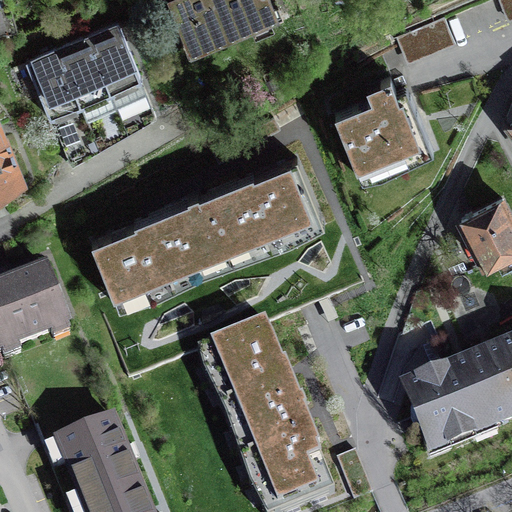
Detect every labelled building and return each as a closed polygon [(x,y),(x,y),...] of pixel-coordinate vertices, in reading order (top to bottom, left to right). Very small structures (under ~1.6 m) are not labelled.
[(270,0),(170,0),(189,45),(217,34),(219,40),(277,16),(270,0)] [(494,19),(487,0),(484,0),(448,13),(456,33),(494,19)] [(511,0),(499,0),(509,20),(511,18),(511,0)] [(445,16),(405,33),(416,60),(456,43),(445,16)] [(86,34),(111,92),(142,79),(117,21),(86,34)] [(81,104),(111,92),(86,34),(57,47),(81,104)] [(81,104),(57,47),(26,60),(50,117),(81,104)] [(372,97),(335,112),(359,171),(430,142),(411,93),(400,98),(391,76),(367,85),(372,97)] [(0,129),(0,187),(20,179),(0,129)] [(322,216),(298,157),(200,196),(199,192),(189,196),(190,200),(92,239),(116,298),(322,216)] [(511,248),(511,215),(503,198),(461,219),(484,263),(511,248)] [(46,268),(0,286),(0,351),(69,324),(46,268)] [(298,401),(265,320),(206,344),(274,511),(285,511),(335,492),(302,411),(306,410),(302,399),(298,401)] [(487,356),(511,416),(511,345),(511,346),(487,356)] [(511,417),(511,416),(487,356),(449,371),(406,389),(432,451),(511,417)] [(86,510),(140,488),(126,453),(111,418),(57,439),(86,510)] [(356,451),(338,458),(354,499),(372,492),(356,451)] [(149,511),(140,488),(86,510),(86,511),(149,511)]
